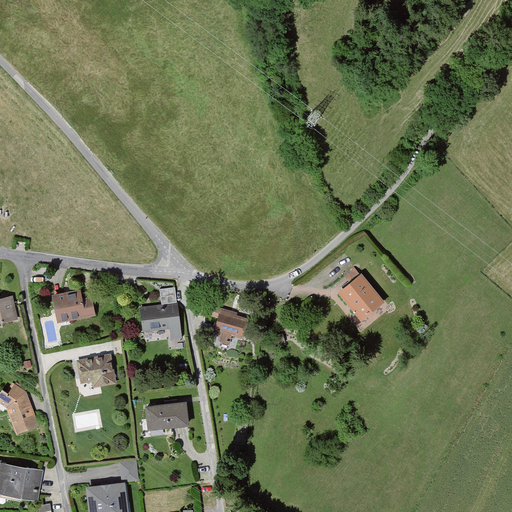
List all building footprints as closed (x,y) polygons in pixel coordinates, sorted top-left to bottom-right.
[(386,309),(362,280),(339,299),(362,328),(386,309)] [(164,310),(142,312),(144,334),(173,331),(171,310),(177,309),(175,288),(161,290),(164,310)] [(67,297),(54,301),(60,325),(95,317),(92,303),(84,305),(83,301),(69,304),(67,297)] [(11,300),(0,303),(0,328),(18,324),(11,300)] [(251,320),(224,312),(215,343),(227,346),(230,334),(246,339),(251,320)] [(20,359),(21,367),(29,364),(27,358),(20,359)] [(111,360),(80,365),(83,384),(96,382),(97,389),(115,386),(111,360)] [(15,384),(6,401),(10,403),(19,432),(38,424),(26,392),(15,384)] [(187,407),(149,411),(151,433),(189,430),(187,407)] [(139,462),(122,464),(124,483),(141,481),(139,462)] [(40,470),(2,463),(0,476),(0,494),(34,500),(40,470)] [(125,511),(122,483),(88,486),(90,511),(125,511)] [(33,505),(33,511),(49,511),(49,502),(33,505)]
